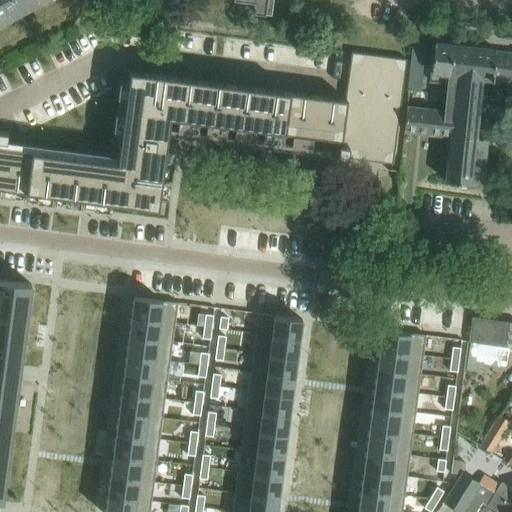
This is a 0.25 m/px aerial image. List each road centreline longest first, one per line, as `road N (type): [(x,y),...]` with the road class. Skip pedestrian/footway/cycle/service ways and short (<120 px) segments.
road 1 (residential): [(0,234),(476,298)]
road 2 (residential): [(383,4),(511,20)]
